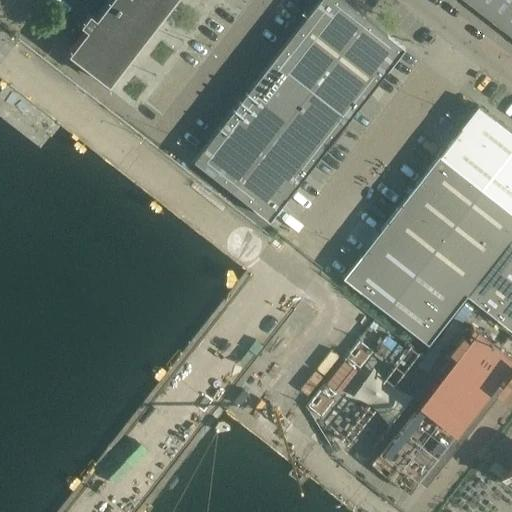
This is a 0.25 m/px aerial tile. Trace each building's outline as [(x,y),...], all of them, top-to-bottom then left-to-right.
[(109,84),(173,0),(107,0),(95,16),(89,12),(81,23),(86,28),(67,52),(109,84)] [(404,47),(343,0),(318,0),(291,35),(366,95),(404,47)] [(511,0),(472,0),(511,30),(511,0)] [(307,171),(366,95),(291,35),(231,112),(307,171)] [(511,131),(477,104),(439,153),(511,210),(511,131)] [(307,171),(231,112),(194,160),(269,219),(307,171)] [(466,293),(511,234),(511,210),(439,153),(381,227),(466,293)] [(466,293),(381,227),(343,276),(428,342),(466,293)] [(511,329),(511,234),(466,293),(511,329)] [(416,477),(493,379),(508,359),(475,333),(459,353),(382,451),(416,477)] [(382,451),(459,353),(449,345),(372,442),(382,451)] [(426,486),(503,388),(493,379),(416,477),(426,486)]
